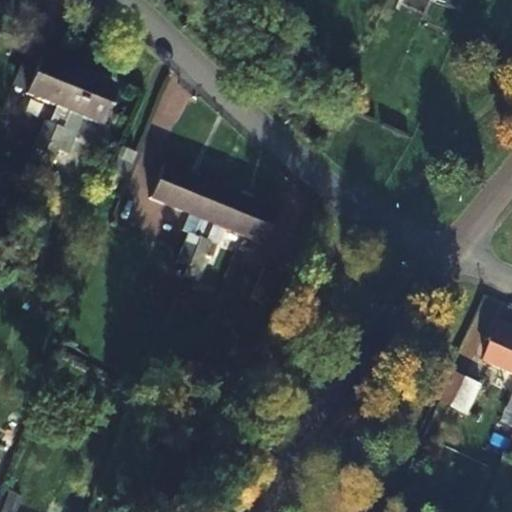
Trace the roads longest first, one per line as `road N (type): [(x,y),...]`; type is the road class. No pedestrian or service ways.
road 1 (residential): [(442,248),(338,197),(121,0)]
road 2 (residential): [(267,511),(388,311),(442,248)]
